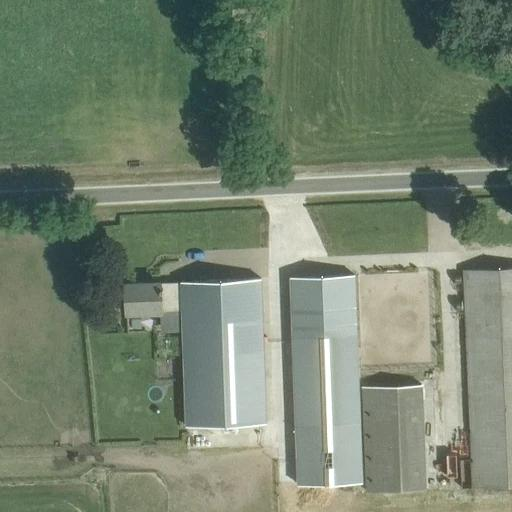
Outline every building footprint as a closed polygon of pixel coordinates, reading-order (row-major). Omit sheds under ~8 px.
[(473,487),(511,485),(511,267),(464,270),(473,487)] [(357,334),(355,274),(291,277),(294,337),(357,334)] [(268,422),(262,278),(182,281),(183,286),(161,287),(161,282),(126,283),(128,313),(182,311),(186,425),(268,422)] [(357,334),(294,337),(297,425),(361,422),(357,334)] [(363,386),(367,491),(437,488),(434,383),(363,386)] [(363,482),(361,422),(297,425),(299,484),(363,482)]
